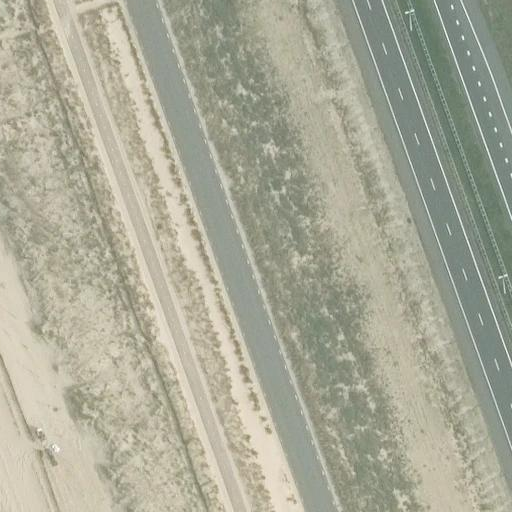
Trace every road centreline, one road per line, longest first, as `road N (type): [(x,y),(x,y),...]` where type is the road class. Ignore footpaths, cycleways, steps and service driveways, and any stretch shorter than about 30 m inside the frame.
road 1 (unclassified): [(137,0),(318,511)]
road 2 (trunk): [(360,0),(511,420)]
road 3 (secondary): [(511,205),(437,0)]
